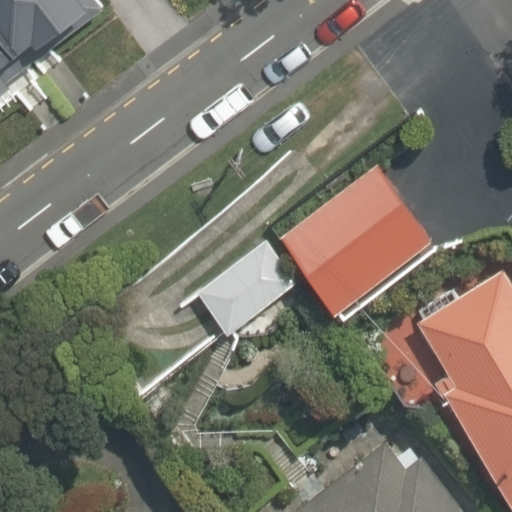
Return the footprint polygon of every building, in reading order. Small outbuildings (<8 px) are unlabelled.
[(44,12),(0,54),(0,89),(10,99),(71,39),(44,12)] [(388,165),(284,236),(336,312),(440,241),(388,165)] [(293,284),(256,239),(194,291),(231,335),(293,284)] [(510,511),(511,511),(511,255),(420,309),(455,369),(434,381),(510,511)] [(463,511),(397,423),(277,511),(463,511)]
